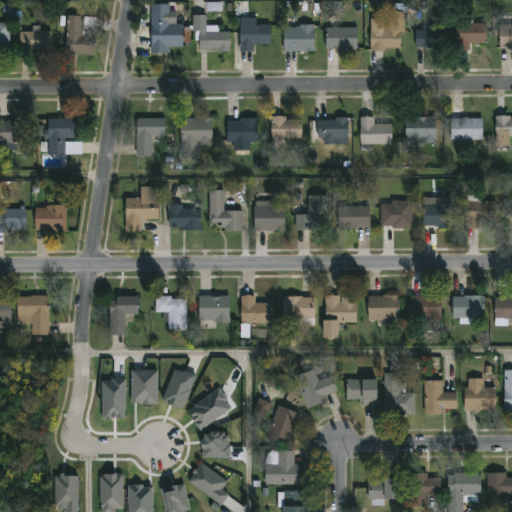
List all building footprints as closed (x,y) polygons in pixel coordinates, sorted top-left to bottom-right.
[(150,54),(150,5),(170,5),(170,22),(181,22),(181,47),(168,47),(168,54),(150,54)] [(402,13),(402,51),(368,50),(369,19),(387,19),(387,13),(402,13)] [(94,18),(93,56),(65,55),(66,17),(94,18)] [(228,51),(194,51),(194,17),(205,17),(205,31),(215,31),(215,32),(228,32),(228,51)] [(238,52),(238,19),(255,19),(255,26),(269,26),(269,46),(252,46),(252,52),(238,52)] [(0,24),(8,24),(8,51),(0,51),(0,24)] [(468,45),(468,51),(456,51),(456,24),(485,24),(485,45),(468,45)] [(511,24),(511,49),(498,49),(498,24),(511,24)] [(282,27),(312,27),(312,52),(282,52),(282,27)] [(356,29),(356,51),(324,51),(324,29),(356,29)] [(414,49),(414,30),(443,30),(443,49),(414,49)] [(18,32),(50,32),(50,53),(18,53),(18,32)] [(391,146),(359,146),(359,118),(373,118),(373,126),(391,126),(391,146)] [(511,137),(505,137),(505,146),(493,146),(493,118),(511,118),(511,137)] [(46,156),(47,119),(78,120),(77,143),(79,143),(79,156),(46,156)] [(135,154),(135,119),(163,119),(163,154),(135,154)] [(179,159),(179,119),(210,119),(210,147),(198,147),(198,159),(179,159)] [(270,119),(301,119),(301,140),(270,140),(270,119)] [(317,145),(317,119),(347,119),(347,145),(317,145)] [(404,119),(436,119),(436,142),(404,142),(404,119)] [(481,142),(449,142),(449,119),(481,119),(481,142)] [(257,120),(257,144),(249,144),(249,151),(232,151),(232,144),(226,144),(226,120),(257,120)] [(27,145),(0,145),(0,122),(27,122),(27,145)] [(158,221),(139,220),(139,233),(123,233),(123,199),(139,199),(139,188),(158,188),(158,221)] [(240,230),(208,230),(208,191),(222,191),(222,211),(240,212),(240,230)] [(295,231),(295,215),(307,215),(307,196),(327,196),(327,231),(295,231)] [(411,202),(411,229),(379,229),(379,202),(411,202)] [(465,202),(496,202),(496,223),(479,223),(479,229),(465,229),(465,202)] [(454,228),(423,229),(422,204),(453,203),(454,228)] [(284,231),(253,231),(253,204),(284,204),(284,231)] [(166,205),(181,205),(181,210),(199,210),(199,229),(166,229),(166,205)] [(34,206),(65,206),(65,231),(34,231),(34,206)] [(337,229),(337,206),(369,206),(369,229),(337,229)] [(0,210),(24,210),(24,233),(0,233),(0,210)] [(355,296),(355,324),(337,324),(337,338),(323,338),(323,296),(355,296)] [(367,296),(398,296),(398,321),(367,321),(367,296)] [(440,297),(440,322),(409,322),(409,296),(440,297)] [(493,296),(511,296),(511,320),(493,320),(493,296)] [(30,325),(17,326),(16,297),(47,297),(48,335),(30,336),(30,325)] [(123,335),(108,335),(108,297),(136,297),(136,314),(123,314),(123,335)] [(166,331),(166,313),(154,313),(154,297),(185,297),(185,331),(166,331)] [(227,323),(197,323),(197,297),(227,297),(227,323)] [(254,304),(271,304),(271,324),(240,324),(240,297),(254,297),(254,304)] [(312,297),(312,320),(282,320),(282,297),(312,297)] [(451,319),(451,297),(483,297),(483,319),(451,319)] [(0,298),(10,298),(10,328),(0,328),(0,298)] [(196,376),(174,368),(162,402),(183,410),(196,376)] [(157,405),(158,371),(132,370),(131,404),(157,405)] [(305,407),(294,376),(314,370),(317,381),(330,376),(337,396),(305,407)] [(511,411),(503,411),(503,371),(511,371),(511,411)] [(383,374),(399,374),(399,393),(413,393),(413,414),(383,414),(383,374)] [(495,388),(495,412),(464,412),(464,379),(482,379),(482,388),(495,388)] [(103,380),(102,419),(125,419),(126,380),(103,380)] [(375,404),(359,404),(359,400),(345,400),(345,380),(375,380),(375,404)] [(455,393),(455,414),(423,414),(423,381),(441,381),(441,393),(455,393)] [(201,431),(232,408),(218,389),(187,412),(201,431)] [(266,418),(272,404),(259,399),(253,413),(266,418)] [(297,413),(287,445),(266,439),(275,407),(297,413)] [(230,433),(203,432),(202,458),(229,458),(230,433)] [(265,484),(265,451),(296,451),(296,484),(265,484)] [(188,482),(222,505),(229,495),(222,490),(227,482),(201,464),(188,482)] [(486,473),(505,473),(505,478),(511,478),(511,496),(507,496),(507,507),(486,507),(486,473)] [(123,509),(123,474),(100,475),(100,511),(114,511),(115,509),(123,509)] [(446,511),(446,474),(479,474),(479,501),(461,501),(461,511),(446,511)] [(55,476),(55,511),(65,511),(64,511),(77,511),(78,476),(55,476)] [(413,476),(439,476),(439,495),(425,495),(425,507),(413,507),(413,476)] [(401,499),(367,500),(367,479),(400,479),(401,499)] [(188,511),(190,511),(184,484),(160,490),(165,511),(188,511)] [(152,511),(152,486),(128,487),(128,511),(152,511)] [(304,511),(282,511),(282,491),(304,491),(304,511)]
